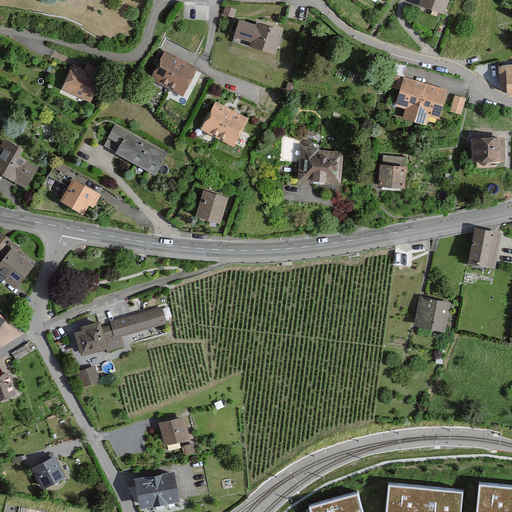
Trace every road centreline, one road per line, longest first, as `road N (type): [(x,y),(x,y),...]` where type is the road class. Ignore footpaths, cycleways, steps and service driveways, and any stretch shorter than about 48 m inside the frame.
road 1 (secondary): [(64,227),(255,250),(511,208)]
road 2 (residential): [(511,100),(452,66),(358,36),(316,0)]
road 3 (residential): [(36,330),(129,511)]
road 4 (residential): [(184,275),(36,330)]
